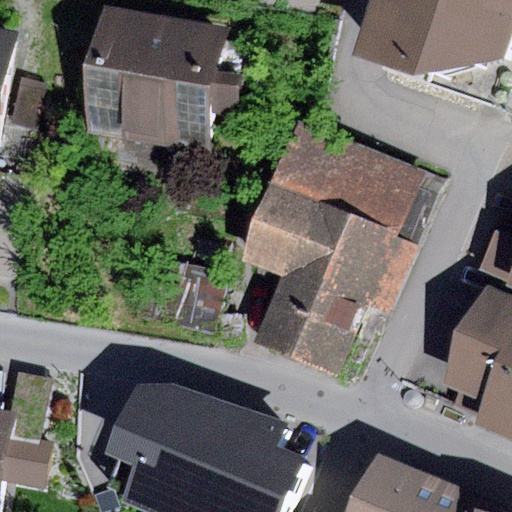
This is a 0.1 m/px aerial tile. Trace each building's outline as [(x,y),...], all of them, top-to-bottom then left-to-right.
[(511,0),(379,0),(362,58),(421,78),(507,59),(511,44),(511,0)] [(228,27),(108,10),(90,135),(211,151),(228,27)] [(0,137),(15,26),(0,23),(0,137)] [(293,124),(269,185),(418,243),(442,181),(293,124)] [(418,243),(269,185),(245,259),(281,273),(255,343),(354,387),(418,243)] [(480,271),(510,284),(511,280),(511,236),(498,231),(480,271)] [(511,435),(511,299),(488,290),(446,386),(462,393),(455,409),(511,435)] [(20,374),(14,412),(10,439),(42,443),(52,379),(20,374)] [(187,393),(146,391),(115,458),(140,469),(129,509),(136,511),(293,511),(314,464),(282,451),(294,426),(187,393)] [(14,412),(0,409),(0,511),(4,485),(10,439),(14,412)] [(42,443),(10,439),(4,485),(46,491),(52,445),(42,443)] [(471,491),(379,456),(351,511),(468,511),(465,511),(471,491)] [(114,488),(93,496),(99,511),(106,511),(121,506),(114,488)]
